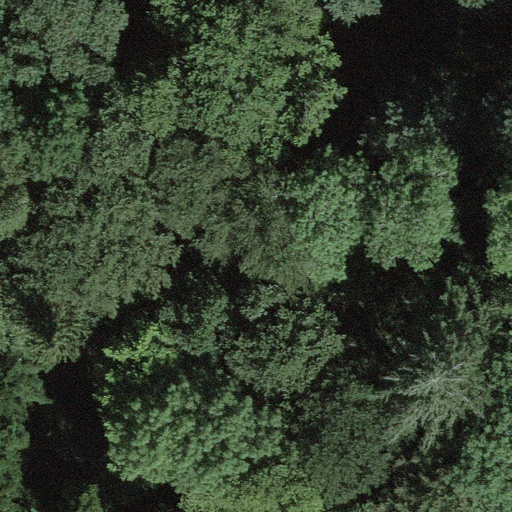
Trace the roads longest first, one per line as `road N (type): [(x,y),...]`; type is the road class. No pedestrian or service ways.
road 1 (track): [(7,148),(190,511)]
road 2 (track): [(37,0),(7,148)]
